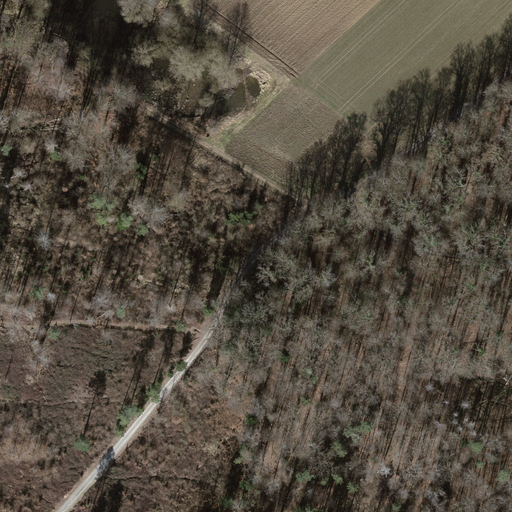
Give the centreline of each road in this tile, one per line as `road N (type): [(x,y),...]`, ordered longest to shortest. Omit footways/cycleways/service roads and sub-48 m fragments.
road 1 (track): [(62,511),(185,368),(266,247),(385,173),(511,67)]
road 2 (track): [(511,258),(374,235),(354,212),(301,198),(0,19)]
